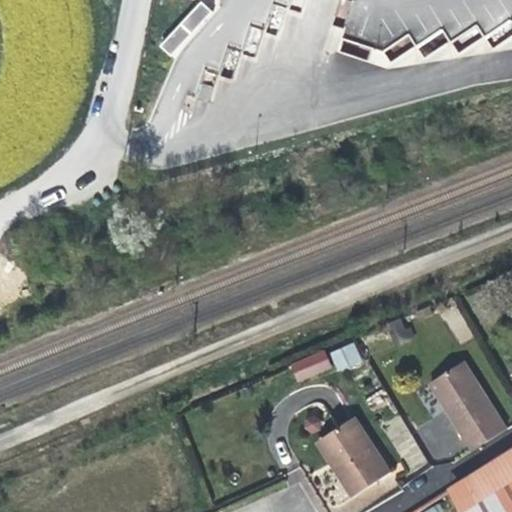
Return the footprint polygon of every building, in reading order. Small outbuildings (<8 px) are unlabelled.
[(194,26),(208,9),(199,1),(185,18),(194,26)] [(390,321),(396,342),(410,338),(404,318),(390,321)] [(354,341),(328,351),(337,373),(363,363),(354,341)] [(297,383),(332,368),(323,349),(289,364),(297,383)] [(465,363),(432,384),(460,428),(475,452),(507,431),(465,363)] [(392,472),(357,415),(323,436),(339,463),(335,465),(354,496),(392,472)] [(339,463),(323,436),(319,439),(330,457),(335,465),(339,463)] [(511,511),(511,449),(465,479),(484,511),(511,511)] [(464,511),(484,511),(465,479),(450,488),(464,511)]
